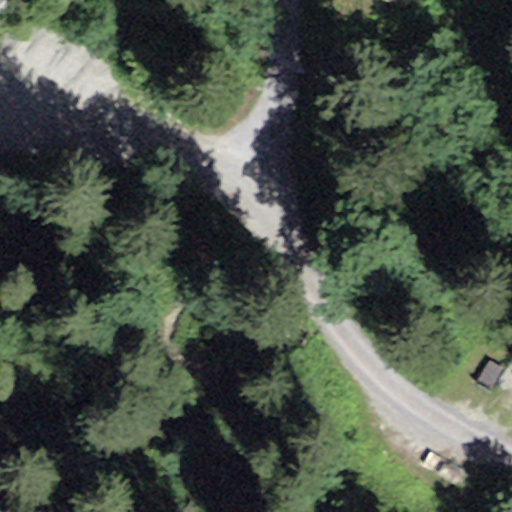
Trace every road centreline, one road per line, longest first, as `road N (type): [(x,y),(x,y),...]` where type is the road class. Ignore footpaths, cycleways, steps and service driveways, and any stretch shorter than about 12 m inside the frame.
road 1 (track): [(278,183),(303,277),(346,346),(412,408),(511,464)]
road 2 (track): [(278,183),(75,117),(0,127)]
road 3 (track): [(293,0),(278,183)]
